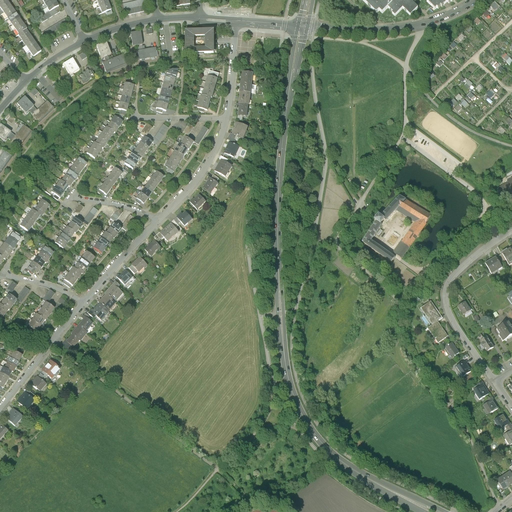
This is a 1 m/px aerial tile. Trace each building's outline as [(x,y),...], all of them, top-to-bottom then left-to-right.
[(59,7),(54,0),(53,0),(45,5),(50,13),(57,8),(59,7)] [(146,12),(143,0),(120,5),(123,17),(146,12)] [(376,0),(363,0),(374,11),(376,10),(378,12),(379,11),(382,14),(388,8),(393,3),(390,0),(378,0),(378,1),(376,0)] [(418,8),(410,1),(409,0),(398,0),(396,2),(395,1),(394,2),(393,3),(388,8),(393,13),(392,13),(395,16),(403,8),(410,16),(418,8)] [(427,0),(426,2),(435,10),(437,8),(438,9),(441,6),(442,7),(444,5),(446,4),(447,2),(448,3),(451,1),(451,2),(453,0),(427,0)] [(12,8),(8,2),(0,7),(4,13),(12,8)] [(489,5),(494,10),(498,6),(493,2),(489,5)] [(111,11),(108,5),(100,8),(102,14),(111,11)] [(15,13),(12,8),(4,13),(8,19),(15,13)] [(60,13),(57,8),(50,13),(39,19),(42,24),(60,13)] [(481,14),(486,18),(490,14),(485,10),(481,14)] [(19,19),(15,13),(8,19),(11,24),(19,19)] [(23,24),(19,19),(11,24),(15,30),(23,24)] [(67,25),(64,20),(41,34),(44,39),(67,25)] [(27,30),(23,24),(15,30),(19,35),(26,30),(27,30)] [(18,36),(22,41),(30,36),(26,30),(19,35),(18,36)] [(186,54),(196,53),(196,54),(204,54),(204,53),(214,53),(214,31),(186,31),(186,54)] [(143,45),(141,32),(131,33),(133,47),(137,46),(142,45),(143,45)] [(460,34),(456,39),(459,42),(464,37),(460,34)] [(22,41),(26,47),(34,41),(30,36),(22,41)] [(26,47),(29,52),(37,47),(34,41),(26,47)] [(106,43),(97,47),(101,59),(104,58),(108,56),(111,55),(106,43)] [(41,52),(37,47),(29,52),(33,58),(41,52)] [(155,49),(143,50),(138,51),(139,60),(157,57),(155,49)] [(84,53),(79,56),(82,61),(87,58),(84,53)] [(509,66),(511,63),(511,61),(505,53),(501,56),(509,66)] [(106,62),(103,63),(106,72),(128,64),(125,55),(110,60),(106,62)] [(73,60),(63,65),(70,77),(80,71),(73,60)] [(5,69),(0,73),(0,81),(8,73),(5,69)] [(86,73),(84,73),(88,80),(91,79),(91,80),(93,79),(93,78),(91,79),(90,76),(93,74),(91,70),(88,72),(87,70),(85,71),(86,73)] [(165,76),(175,79),(178,70),(166,71),(165,76)] [(242,72),(241,82),(252,83),(253,76),(253,73),(248,73),(242,72)] [(89,82),(88,80),(84,73),(82,74),(83,75),(81,77),(83,80),(81,81),(83,85),(89,82)] [(165,76),(164,84),(173,86),(174,84),(175,79),(165,76)] [(208,76),(206,82),(216,85),(217,81),(218,79),(208,76)] [(468,89),(472,84),(468,81),(464,86),(468,89)] [(215,89),(216,85),(206,82),(205,89),(214,91),(215,89)] [(251,93),(252,83),(241,82),(240,92),(241,92),(251,93)] [(125,84),(124,91),(131,93),(133,87),(125,84)] [(164,84),(162,90),(171,93),(172,90),(173,86),(164,84)] [(38,93),(34,88),(30,92),(34,97),(38,93)] [(213,96),(214,91),(205,89),(203,95),(211,97),(212,98),(213,96)] [(490,89),(485,94),(490,98),(495,94),(490,89)] [(162,90),(160,96),(169,99),(170,97),(171,93),(162,90)] [(130,99),(131,93),(124,91),(122,97),(130,99)] [(251,93),(241,92),(240,104),(249,105),(250,105),(251,93)] [(202,95),(200,101),(209,104),(210,102),(211,97),(203,95),(202,95)] [(160,96),(158,103),(168,105),(168,103),(169,99),(160,96)] [(34,107),(24,97),(17,104),(26,114),(29,111),(34,107)] [(122,97),(120,103),(128,106),(130,99),(122,97)] [(454,106),(457,103),(453,98),(449,102),(454,106)] [(47,101),(37,110),(32,115),(38,122),(53,108),(47,101)] [(209,106),(209,104),(200,101),(198,108),(199,108),(205,110),(207,111),(209,106)] [(126,112),(128,106),(120,103),(118,110),(121,110),(126,112)] [(166,110),(168,105),(158,103),(156,109),(157,109),(163,111),(166,112),(166,110)] [(239,116),(247,117),(249,105),(240,104),(237,104),(236,107),(239,107),(239,116)] [(462,109),(457,105),(453,108),(458,113),(462,109)] [(37,110),(34,107),(29,111),(32,115),(37,110)] [(15,120),(8,114),(4,119),(11,125),(15,120)] [(114,118),(111,123),(118,128),(122,123),(114,118)] [(115,134),(118,128),(111,123),(107,128),(114,133),(115,134)] [(237,123),(233,135),(236,136),(239,137),(238,138),(244,140),(249,128),(237,123)] [(11,133),(0,125),(0,124),(0,137),(4,141),(7,138),(11,133)] [(182,134),(186,137),(187,137),(194,127),(189,124),(182,134)] [(23,125),(15,136),(11,141),(10,142),(18,147),(30,131),(23,125)] [(140,135),(144,137),(145,138),(152,128),(147,125),(140,135)] [(164,125),(151,143),(152,143),(156,146),(169,128),(164,125)] [(203,127),(194,142),(199,145),(208,130),(203,127)] [(106,128),(102,133),(110,139),(114,133),(107,128),(106,128)] [(15,136),(11,133),(7,138),(11,141),(15,136)] [(106,144),(110,139),(102,133),(98,139),(106,144)] [(235,141),(236,136),(233,135),(231,134),(228,141),(235,144),(236,142),(235,141)] [(144,137),(140,143),(149,149),(151,145),(152,143),(151,143),(145,138),(144,137)] [(186,137),(181,144),(188,149),(189,150),(193,145),(194,142),(187,137),(186,137)] [(103,149),(106,144),(98,139),(95,144),(102,149),(103,149)] [(94,143),(90,149),(98,154),(102,149),(95,144),(94,143)] [(140,143),(136,148),(145,154),(147,151),(149,149),(140,143)] [(229,143),(224,155),(234,159),(239,148),(229,143)] [(180,144),(175,151),(183,157),(187,152),(188,149),(181,144),(180,144)] [(136,148),(133,154),(140,159),(141,159),(144,156),(145,154),(136,148)] [(97,158),(98,154),(90,149),(89,152),(97,158)] [(4,151),(0,156),(0,161),(5,165),(11,156),(4,151)] [(175,151),(170,159),(178,164),(182,159),(183,157),(175,151)] [(139,161),(140,159),(133,154),(132,153),(128,159),(136,164),(139,161)] [(81,157),(74,165),(82,171),(89,163),(81,157)] [(135,166),(136,164),(128,159),(124,164),(133,170),(135,166)] [(177,167),(178,164),(170,159),(165,166),(173,172),(177,167)] [(232,167),(222,161),(216,172),(226,178),(232,167)] [(78,177),(82,171),(74,165),(70,171),(78,177)] [(115,169),(111,174),(118,180),(122,174),(115,169)] [(73,182),(78,177),(70,171),(65,177),(73,182)] [(157,173),(152,178),(159,183),(161,180),(163,178),(157,173)] [(114,185),(118,180),(111,174),(107,180),(114,185)] [(69,188),(73,182),(65,177),(61,182),(68,187),(69,188)] [(212,179),(209,177),(207,180),(209,181),(204,188),(212,194),(219,185),(217,183),(212,179)] [(508,182),(499,187),(511,208),(511,207),(511,177),(507,180),(508,182)] [(157,186),(159,183),(152,178),(148,183),(155,188),(157,186)] [(110,190),(114,185),(107,180),(103,185),(110,190)] [(60,182),(56,187),(64,193),(68,187),(61,182),(60,182)] [(153,191),(155,188),(148,183),(144,189),(151,194),(153,191)] [(106,196),(110,190),(103,185),(99,191),(104,194),(106,196)] [(59,199),(64,193),(56,187),(51,193),(55,196),(59,199)] [(149,197),(151,194),(144,189),(140,194),(147,199),(149,197)] [(145,201),(147,199),(140,194),(136,199),(137,200),(141,203),(143,204),(145,201)] [(194,199),(190,202),(197,211),(206,203),(200,195),(194,200),(194,199)] [(379,225),(382,220),(385,222),(395,210),(404,200),(399,196),(379,217),(377,215),(375,217),(373,221),(375,222),(361,243),(390,263),(394,259),(370,242),(381,226),(379,225)] [(430,216),(404,200),(395,210),(415,223),(402,242),(401,241),(392,253),(401,260),(425,226),(424,225),(430,216)] [(41,201),(37,206),(45,212),(49,206),(41,201)] [(71,215),(75,218),(76,218),(83,208),(79,205),(71,215)] [(41,217),(45,212),(37,206),(33,211),(39,216),(41,217)] [(93,208),(82,223),(83,223),(87,226),(98,212),(93,208)] [(32,210),(28,215),(35,221),(39,216),(33,211),(32,210)] [(110,220),(114,223),(115,223),(122,214),(118,210),(110,220)] [(182,214),(177,218),(181,223),(185,227),(192,220),(186,213),(183,215),(182,214)] [(32,226),(35,221),(28,215),(24,221),(32,226)] [(130,216),(121,228),(122,228),(126,231),(135,219),(130,216)] [(75,218),(72,223),(79,228),(81,225),(83,223),(82,223),(76,218),(75,218)] [(28,232),(32,226),(24,221),(20,226),(28,232)] [(77,231),(79,228),(72,223),(68,228),(74,233),(75,234),(77,231)] [(114,223),(110,228),(118,234),(122,228),(121,228),(115,223),(114,223)] [(171,224),(160,234),(163,238),(167,243),(179,233),(176,229),(171,224)] [(67,228),(63,233),(70,238),(72,236),(74,233),(68,228),(67,228)] [(114,239),(118,234),(110,228),(106,233),(113,238),(114,239)] [(12,233),(8,238),(16,244),(20,239),(12,233)] [(63,233),(59,238),(66,244),(68,241),(70,238),(63,233)] [(106,233),(102,238),(109,244),(113,238),(106,233)] [(8,238),(4,243),(13,249),(16,244),(8,238)] [(65,246),(66,244),(59,238),(55,243),(62,249),(65,246)] [(102,238),(98,243),(105,249),(109,244),(102,238)] [(155,241),(145,250),(150,257),(161,248),(157,244),(155,241)] [(4,243),(0,248),(9,254),(13,249),(4,243)] [(101,254),(105,249),(98,243),(94,248),(101,254)] [(45,247),(41,253),(50,259),(53,254),(45,247)] [(5,260),(9,254),(0,248),(0,256),(3,259),(5,260)] [(87,252),(83,258),(90,264),(95,258),(87,252)] [(46,264),(50,259),(41,253),(37,258),(45,264),(46,264)] [(506,253),(503,254),(507,262),(508,263),(511,261),(506,253)] [(499,256),(488,263),(494,273),(505,267),(503,264),(499,257),(499,256)] [(36,257),(32,263),(41,269),(45,264),(37,258),(36,257)] [(83,258),(79,263),(86,269),(90,264),(83,258)] [(139,258),(132,266),(138,272),(139,273),(143,268),(144,269),(147,266),(139,258)] [(37,274),(41,269),(32,263),(28,268),(37,274)] [(82,275),(86,269),(79,263),(74,269),(81,274),(82,275)] [(135,275),(138,272),(132,266),(129,269),(135,275)] [(73,268),(69,273),(77,280),(81,274),(74,269),(73,268)] [(118,276),(116,277),(121,283),(121,284),(123,286),(124,286),(132,278),(125,272),(120,277),(118,276)] [(72,286),(77,280),(69,273),(64,280),(71,286),(72,286)] [(64,280),(62,283),(69,288),(71,286),(64,280)] [(5,292),(8,294),(10,295),(17,286),(12,282),(5,292)] [(105,294),(106,295),(115,303),(123,294),(117,289),(113,285),(105,294)] [(25,288),(16,300),(20,303),(30,291),(25,288)] [(42,301),(46,303),(47,304),(55,294),(50,291),(42,301)] [(8,294),(5,300),(13,306),(16,300),(10,295),(8,294)] [(97,302),(99,304),(108,312),(116,304),(115,303),(106,295),(101,301),(100,300),(97,302)] [(61,299),(53,309),(54,309),(58,312),(65,302),(61,299)] [(9,311),(13,306),(5,300),(1,305),(8,310),(9,311)] [(423,308),(435,325),(440,321),(445,318),(434,301),(423,308)] [(468,302),(460,307),(466,316),(467,315),(473,311),(468,302)] [(46,303),(41,309),(50,315),(54,309),(53,309),(47,304),(46,303)] [(96,317),(101,321),(109,313),(108,312),(99,304),(92,312),(96,317)] [(45,321),(50,315),(41,309),(37,315),(44,321),(45,321)] [(96,317),(92,312),(91,311),(88,314),(93,319),(96,317)] [(36,315),(32,321),(40,327),(44,321),(37,315),(36,315)] [(84,320),(78,326),(86,332),(93,324),(83,316),(81,318),(84,320)] [(499,324),(501,328),(509,323),(507,319),(499,324)] [(35,333),(40,327),(32,321),(27,327),(35,333)] [(449,338),(451,336),(440,321),(435,325),(430,328),(441,343),(449,338)] [(502,335),(506,341),(511,336),(511,327),(510,324),(509,323),(501,328),(500,328),(503,334),(502,335)] [(87,334),(86,332),(78,326),(71,334),(72,335),(79,341),(80,342),(87,334)] [(73,348),(79,341),(72,335),(67,341),(66,342),(70,346),(73,348)] [(490,337),(483,341),(484,344),(487,349),(489,352),(496,347),(490,337)] [(66,350),(70,346),(66,342),(67,341),(66,340),(61,346),(66,350)] [(451,356),(453,360),(458,357),(458,356),(462,353),(456,346),(455,343),(451,346),(451,347),(448,349),(452,356),(451,356)] [(13,351),(10,357),(19,362),(22,356),(13,351)] [(10,357),(7,363),(16,367),(19,362),(10,357)] [(469,360),(457,368),(461,374),(463,372),(466,377),(475,371),(469,363),(471,362),(469,360)] [(43,371),(43,372),(48,376),(51,379),(59,370),(50,362),(45,368),(43,371)] [(13,373),(16,367),(7,363),(4,368),(11,372),(13,373)] [(3,368),(0,372),(0,373),(8,377),(11,372),(4,368),(3,368)] [(43,372),(38,378),(42,382),(48,376),(43,372)] [(0,373),(0,380),(5,383),(8,377),(0,373)] [(37,377),(31,384),(39,393),(46,386),(42,382),(38,378),(37,377)] [(482,387),(476,391),(482,400),(492,393),(486,384),(482,387)] [(28,391),(25,394),(31,399),(34,396),(28,391)] [(25,394),(25,393),(17,402),(26,411),(35,402),(31,399),(25,394)] [(491,402),(485,406),(491,414),(501,408),(496,399),(491,402)] [(19,415),(13,410),(9,414),(10,415),(6,420),(14,427),(22,418),(19,415)] [(511,421),(507,414),(497,420),(502,429),(508,426),(511,423),(511,421)] [(506,490),(511,485),(511,484),(506,476),(500,480),(506,490)]
